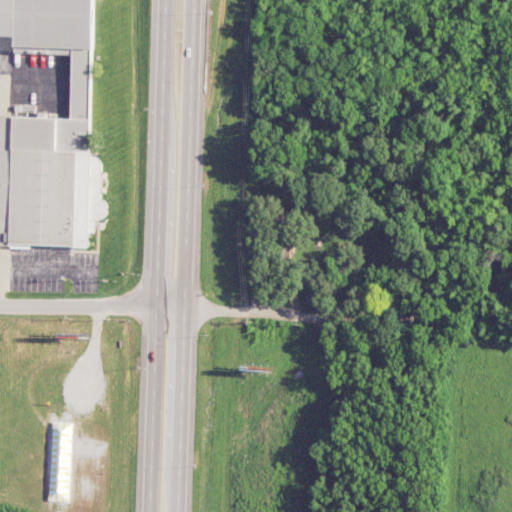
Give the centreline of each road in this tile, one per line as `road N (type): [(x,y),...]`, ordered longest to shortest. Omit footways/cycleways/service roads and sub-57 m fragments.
road 1 (primary): [(177,511),(195,0)]
road 2 (primary): [(163,0),(150,511)]
road 3 (residential): [(401,320),(184,305)]
road 4 (residential): [(422,144),(424,314),(401,320)]
road 5 (residential): [(184,305),(0,304)]
road 6 (residential): [(422,144),(388,117),(307,117)]
